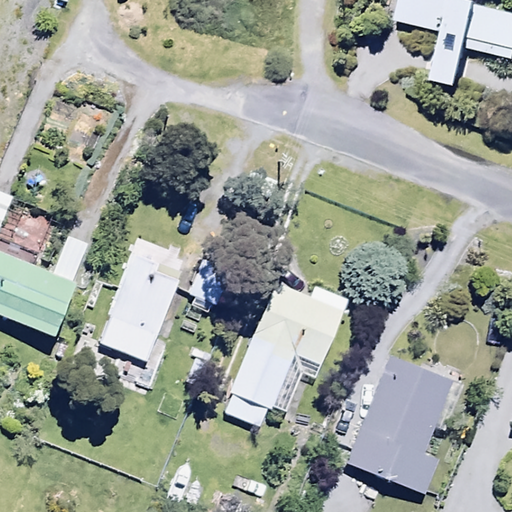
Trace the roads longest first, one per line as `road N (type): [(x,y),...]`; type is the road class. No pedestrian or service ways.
road 1 (residential): [(249,109),(511,213)]
road 2 (residential): [(68,37),(249,109)]
